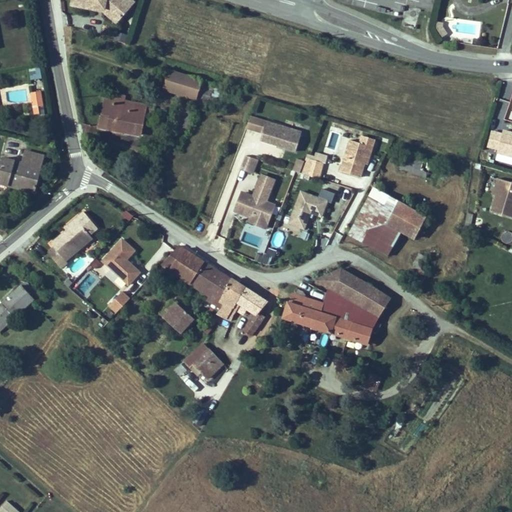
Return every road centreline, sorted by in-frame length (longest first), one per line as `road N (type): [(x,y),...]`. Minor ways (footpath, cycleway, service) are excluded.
road 1 (residential): [(81,165),(241,270),(275,278),(335,253),(353,255),(452,325)]
road 2 (tertiary): [(303,8),(413,48),(501,64)]
road 3 (residential): [(81,165),(47,0)]
